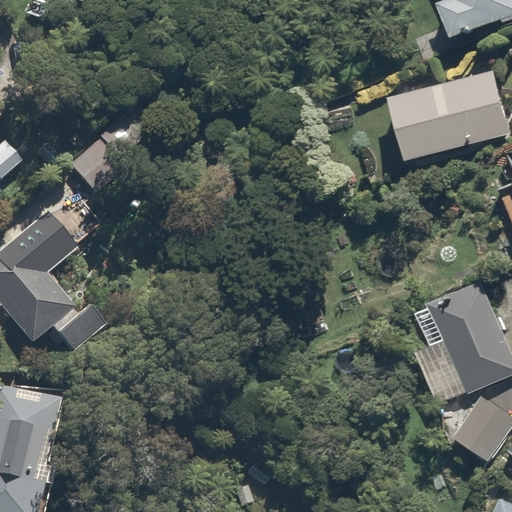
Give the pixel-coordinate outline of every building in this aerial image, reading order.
[(450,6),(465,44),(511,24),(511,0),(461,0),(462,1),(450,6)] [(402,105),(422,171),(511,142),(511,137),(492,76),(402,105)] [(511,160),(511,188),(502,192),(511,216),(511,155),(510,157),(511,160)] [(74,357),(103,334),(48,267),(68,251),(40,216),(0,249),(0,326),(18,349),(47,325),(74,357)] [(511,378),(511,337),(490,286),(426,313),(441,349),(422,357),(443,408),(511,378)] [(0,511),(28,511),(29,494),(16,493),(39,425),(33,423),(42,397),(14,388),(9,402),(0,399),(0,511)] [(490,462),(511,424),(511,417),(482,399),(456,442),(490,462)] [(511,511),(511,507),(499,502),(494,511),(511,511)]
